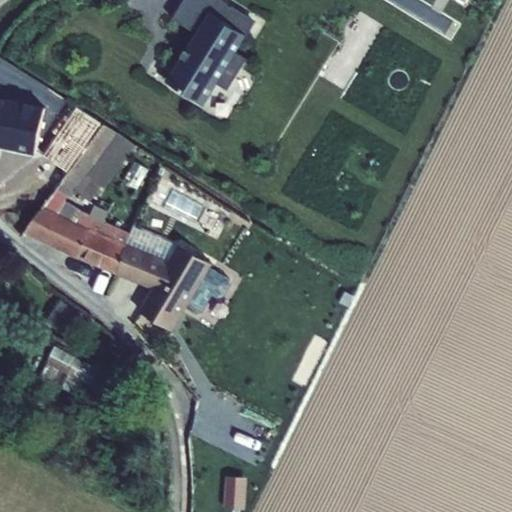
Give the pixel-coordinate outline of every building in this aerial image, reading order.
[(193,27),(163,80),(205,103),(218,80),(229,87),(248,54),(239,49),(258,14),(232,0),(181,0),(173,15),(193,27)] [(49,101),(0,91),(0,143),(38,151),(49,101)] [(116,272),(130,233),(103,221),(107,212),(94,205),(90,214),(79,211),(64,202),(65,200),(70,199),(77,189),(82,192),(91,179),(103,187),(133,142),(114,136),(104,129),(105,127),(74,107),(0,210),(0,219),(21,236),(25,234),(77,259),(116,272)] [(126,243),(116,272),(154,288),(140,312),(170,330),(210,263),(180,245),(172,244),(172,241),(133,224),(130,233),(126,243)] [(45,281),(20,261),(13,269),(37,290),(45,281)] [(76,307),(58,298),(45,323),(63,332),(76,307)] [(91,403),(100,408),(108,395),(109,395),(113,389),(124,395),(128,386),(117,380),(118,378),(54,346),(45,363),(46,364),(40,376),(50,382),(58,370),(67,375),(61,388),(72,394),(80,380),(98,390),(91,403)]
